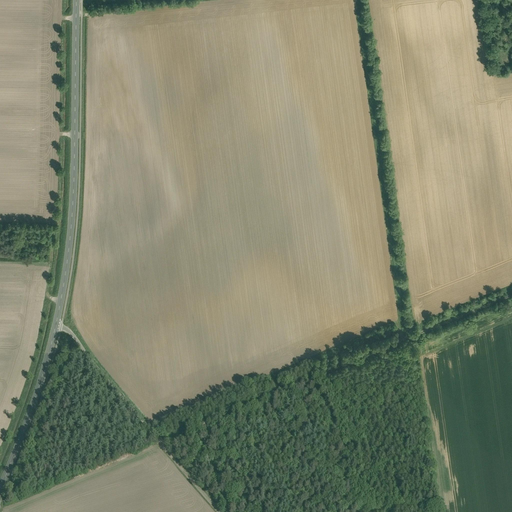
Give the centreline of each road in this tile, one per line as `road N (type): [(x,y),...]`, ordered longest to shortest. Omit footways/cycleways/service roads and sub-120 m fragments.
road 1 (tertiary): [(75,0),(72,191),(54,322)]
road 2 (unclassified): [(54,322),(220,511)]
road 3 (tertiary): [(54,322),(0,482)]
